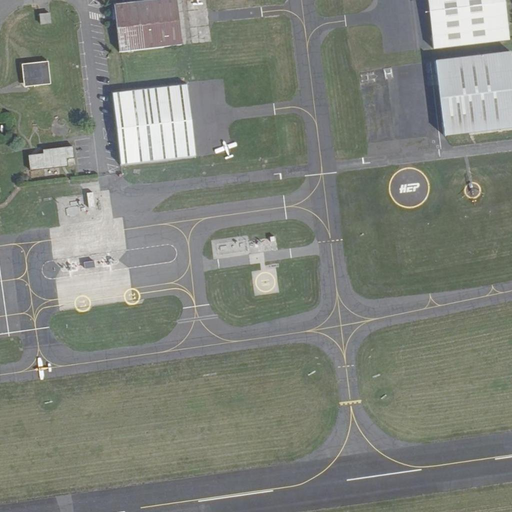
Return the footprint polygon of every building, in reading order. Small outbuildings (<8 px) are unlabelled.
[(177,0),(121,0),(117,1),(122,50),(183,43),(177,0)] [(431,0),(437,47),(509,38),(507,26),(504,0),(431,0)] [(511,67),(510,52),(437,61),(445,132),(511,124),(511,67)] [(43,83),(41,59),(22,61),(23,78),(27,77),(28,84),(43,83)] [(187,81),(113,90),(121,163),(196,154),(187,81)] [(42,152),(33,153),(33,157),(26,158),(27,169),(42,166),(42,164),(64,161),(63,157),(72,156),(71,145),(41,148),(42,152)]
